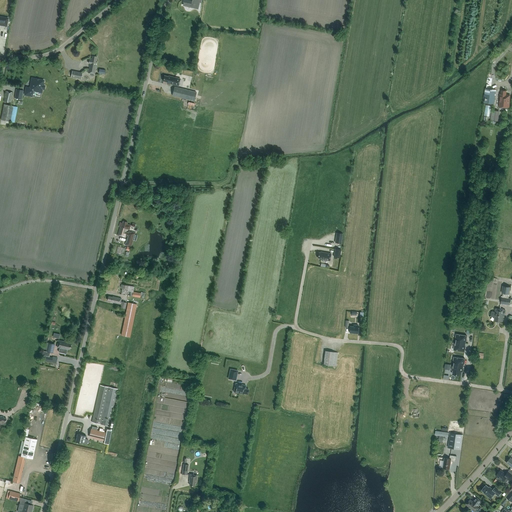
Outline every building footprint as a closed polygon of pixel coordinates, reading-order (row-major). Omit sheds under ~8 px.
[(0,24),(7,26),(8,18),(0,16),(0,24)] [(97,56),(92,56),(91,60),(89,59),(89,63),(88,73),(95,74),(97,62),(96,62),(97,56)] [(81,79),(83,73),(72,71),(71,77),(81,79)] [(164,76),(163,81),(167,82),(167,83),(179,86),(180,79),(169,76),(169,77),(164,76)] [(34,93),(34,91),(41,92),(42,88),(43,89),(44,88),(44,87),(44,86),(42,86),(43,81),(43,80),(40,79),(40,80),(32,78),(30,88),(26,88),(25,94),(32,96),(33,93),(34,93)] [(196,92),(174,87),(172,96),(194,101),(196,92)] [(486,88),(484,103),(494,104),(496,89),(486,88)] [(15,98),(21,99),(23,91),(16,90),(15,98)] [(13,92),(6,91),(4,101),(11,103),(13,92)] [(13,106),(4,104),(1,120),(10,122),(13,106)] [(498,121),(500,111),(492,110),(490,120),(491,120),(491,124),(496,124),(496,121),(498,121)] [(133,239),(134,234),(135,234),(135,232),(132,231),(131,232),(129,231),(128,233),(126,232),(127,229),(130,229),(131,225),(127,224),(128,222),(123,221),(123,223),(120,222),(119,226),(120,227),(118,235),(125,237),(125,235),(129,236),(127,242),(126,242),(125,245),(132,246),(133,240),(133,239)] [(318,258),(320,258),(320,259),(330,261),(331,254),(321,252),(321,253),(319,252),(318,258)] [(140,297),(141,293),(133,292),(134,286),(121,284),(119,294),(140,297)] [(502,297),(501,303),(510,305),(511,299),(508,298),(509,294),(510,290),(511,290),(511,287),(502,286),(501,293),(503,293),(502,297)] [(111,302),(121,304),(120,308),(125,309),(127,303),(121,301),(121,298),(113,296),(112,297),(109,296),(108,300),(111,301),(111,302)] [(137,304),(128,303),(122,335),(130,337),(137,304)] [(492,311),(491,313),(491,314),(491,316),(495,317),(494,321),(502,322),(503,315),(504,315),(505,310),(495,308),(495,312),(492,311)] [(357,333),(358,325),(353,325),(353,326),(350,326),(349,333),(357,333)] [(466,342),(467,336),(456,334),(455,342),(465,344),(466,342)] [(65,353),(65,356),(67,348),(70,349),(71,344),(69,343),(59,340),(57,347),(60,348),(59,352),(59,351),(65,353)] [(53,353),(55,344),(48,342),(46,351),(53,353)] [(465,344),(455,342),(454,350),(464,352),(465,346),(465,344)] [(336,366),(338,352),(325,351),(324,364),(336,366)] [(463,367),(463,364),(464,364),(465,359),(454,357),(453,365),(463,367)] [(462,372),(463,372),(463,369),(463,367),(453,365),(452,370),(453,370),(452,374),(461,375),(462,372)] [(228,379),(235,380),(237,370),(231,369),(228,379)] [(248,394),(249,389),(245,388),(246,385),(236,383),(234,392),(244,394),(244,393),(248,394)] [(118,389),(109,387),(100,385),(92,422),(101,424),(110,426),(111,422),(110,422),(118,389)] [(414,407),(413,412),(412,417),(419,418),(421,407),(414,407)] [(103,440),(105,433),(97,430),(98,427),(92,426),(92,429),(91,429),(90,437),(103,440)] [(450,433),(448,448),(460,450),(462,435),(450,433)] [(86,436),(78,434),(76,441),(87,444),(88,439),(85,439),(86,436)] [(25,437),(21,456),(33,459),(37,439),(25,437)] [(444,458),(443,468),(450,469),(451,461),(456,462),(457,456),(450,455),(450,459),(444,458)] [(147,457),(145,477),(147,477),(148,471),(149,471),(149,467),(153,468),(154,462),(158,463),(159,458),(147,457)] [(21,468),(16,467),(13,482),(18,483),(21,468)] [(510,481),(511,477),(511,474),(508,472),(506,474),(500,470),(496,475),(503,481),(505,483),(506,483),(508,480),(510,481)] [(189,481),(190,482),(189,485),(195,485),(195,482),(201,483),(203,474),(197,473),(197,475),(190,474),(189,481)] [(489,487),(486,485),(481,490),(484,492),(483,493),(491,499),(495,493),(498,496),(502,492),(496,486),(493,490),(489,487)] [(8,499),(19,502),(21,493),(10,490),(8,499)] [(474,500),(475,500),(473,502),(470,499),(466,504),(474,511),(478,506),(482,501),(477,497),(474,500)] [(31,511),(33,505),(26,503),(27,499),(21,498),(20,504),(19,504),(18,508),(23,509),(22,511),(31,511)]
